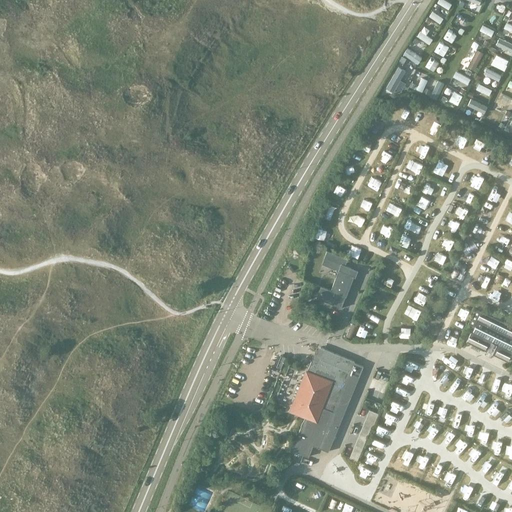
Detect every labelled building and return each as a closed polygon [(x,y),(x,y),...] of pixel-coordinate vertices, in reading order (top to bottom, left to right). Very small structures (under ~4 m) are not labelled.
[(497,4),(495,8),(498,9),(497,9),(498,11),(501,12),(502,12),(504,7),(504,5),(501,4),(500,5),(499,5),(497,4)] [(354,277),(357,271),(344,265),(347,259),(327,251),(321,265),(337,271),(329,291),(322,288),(318,298),(339,306),(343,297),(345,297),(353,277),(354,277)] [(496,344),(492,354),(507,362),(511,351),(511,326),(475,309),(468,323),(473,326),(466,342),(486,352),(491,341),(496,344)] [(350,322),(345,335),(354,339),(359,326),(350,322)] [(295,439),(291,450),(308,457),(312,446),(327,452),(362,367),(353,363),(354,361),(320,347),(316,355),(317,359),(320,360),(313,376),(305,373),(300,386),(297,385),(295,389),(298,390),(291,412),(305,418),(295,439)] [(369,410),(363,423),(370,426),(372,426),(377,413),(369,410)] [(351,459),(346,470),(378,486),(383,475),(351,459)]
